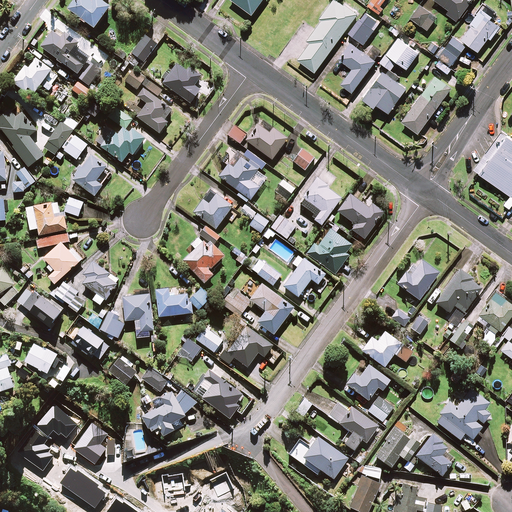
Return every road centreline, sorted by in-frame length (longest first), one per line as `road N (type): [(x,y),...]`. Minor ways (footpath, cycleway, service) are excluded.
road 1 (residential): [(254,428),(426,191)]
road 2 (residential): [(426,191),(252,68)]
road 3 (unknown): [(254,428),(119,474),(77,455)]
road 4 (residential): [(144,219),(252,68)]
road 5 (residential): [(426,191),(511,59)]
road 6 (residential): [(104,407),(76,353),(0,318)]
